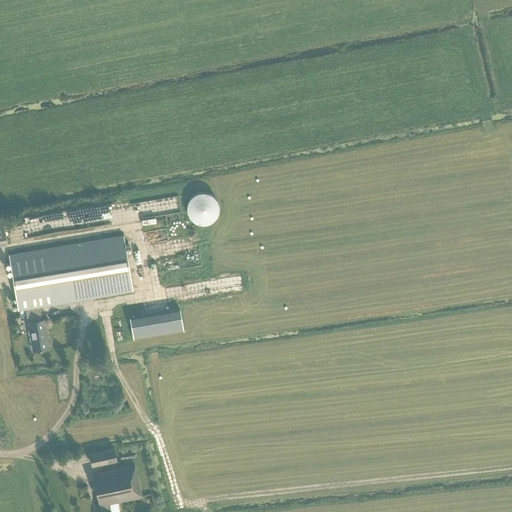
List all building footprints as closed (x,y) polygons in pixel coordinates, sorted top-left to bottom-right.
[(206,191),(203,191),(200,191),(198,192),(196,193),(193,195),(192,196),(190,199),(189,201),(188,203),(188,206),(188,209),(189,211),(190,213),(192,215),(193,217),(196,219),(198,220),(200,221),(203,221),(206,220),(208,220),(210,219),(213,217),(214,215),(216,213),(217,211),(218,209),(218,206),(218,203),(217,201),(216,199),(214,196),(213,195),(210,193),(208,192),(206,191)] [(41,319),(38,306),(132,290),(123,236),(9,255),(18,309),(26,308),(28,322),(33,351),(49,347),(44,319),(41,319)] [(183,329),(179,309),(129,318),(133,338),(183,329)] [(89,454),(92,465),(116,460),(113,449),(89,454)] [(111,511),(109,503),(141,496),(135,465),(93,474),(99,505),(100,511),(111,511)]
